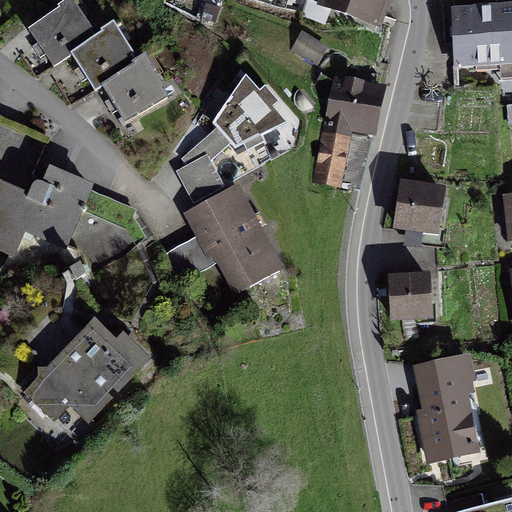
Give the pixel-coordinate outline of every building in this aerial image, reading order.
[(321,0),(318,9),(378,32),(391,0),(321,0)] [(511,0),(455,4),(459,67),(511,63),(511,0)] [(63,2),(23,31),(50,68),(64,57),(90,39),(63,2)] [(131,64),(105,28),(90,39),(64,57),(90,93),(96,89),(131,64)] [(164,99),(135,60),(131,64),(96,89),(124,128),(164,99)] [(390,79),(338,71),(330,123),(359,128),(382,132),(390,79)] [(289,131),(244,80),(216,131),(238,158),(289,131)] [(330,123),(320,180),(349,185),(359,128),(330,123)] [(26,239),(65,256),(93,191),(42,170),(28,203),(0,190),(0,259),(15,265),(26,239)] [(444,240),(449,191),(402,187),(396,236),(444,240)] [(235,191),(182,219),(226,303),(279,275),(235,191)] [(511,201),(503,202),(508,247),(511,246),(511,201)] [(434,277),(392,279),(394,326),(436,324),(434,277)] [(64,409),(83,426),(140,361),(110,334),(104,341),(83,323),(18,397),(50,425),(64,409)] [(468,353),(416,361),(432,460),(485,451),(468,353)] [(511,511),(511,494),(442,511),(511,511)]
